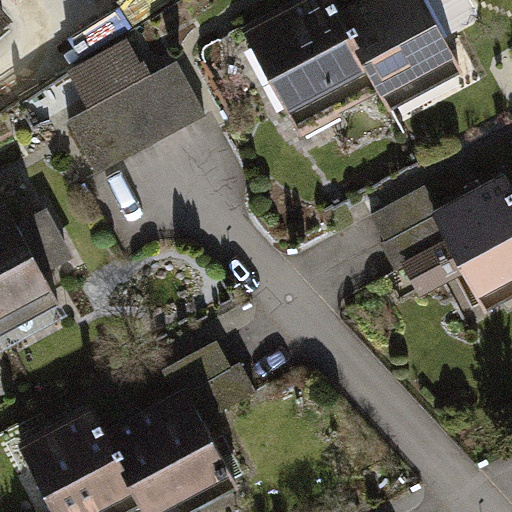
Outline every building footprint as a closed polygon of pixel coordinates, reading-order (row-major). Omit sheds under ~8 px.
[(323,0),(285,0),(230,30),(279,119),(363,72),(330,13),(323,0)] [(411,0),(354,0),(330,13),(363,72),(379,100),(446,62),(411,0)] [(435,0),(442,28),(479,20),(473,0),(435,0)] [(89,107),(59,124),(88,176),(201,114),(172,61),(144,77),(124,41),(69,71),(89,107)] [(494,177),(423,216),(472,304),(511,282),(511,209),(507,201),(494,177)] [(0,222),(0,314),(39,293),(0,222)] [(171,391),(93,434),(128,504),(129,511),(161,511),(220,480),(171,391)] [(78,406),(6,443),(41,511),(111,511),(128,504),(93,434),(78,406)]
